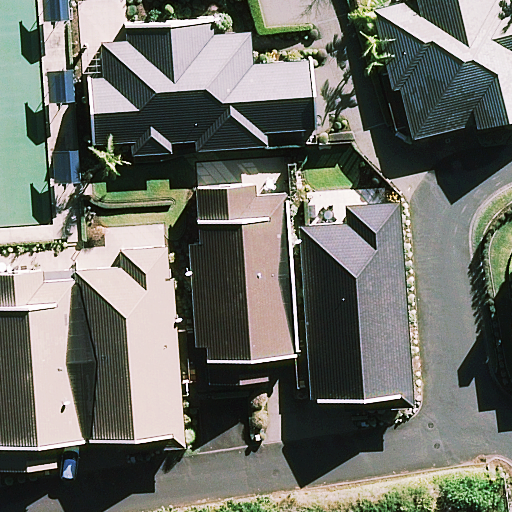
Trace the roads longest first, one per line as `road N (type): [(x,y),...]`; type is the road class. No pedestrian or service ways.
road 1 (residential): [(23,511),(433,442),(448,433)]
road 2 (residential): [(448,433),(456,397),(438,203),(479,162),(511,157)]
